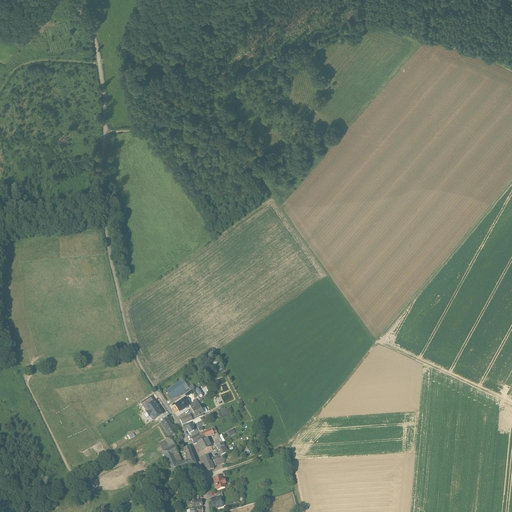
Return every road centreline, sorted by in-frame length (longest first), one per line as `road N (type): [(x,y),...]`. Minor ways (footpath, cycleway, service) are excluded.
road 1 (track): [(511,399),(371,332),(199,97)]
road 2 (track): [(511,68),(382,22),(349,27),(276,55),(142,129),(107,134)]
road 3 (track): [(511,183),(285,444),(204,476)]
road 4 (track): [(71,0),(95,44),(107,95),(102,207),(125,329),(156,391)]
